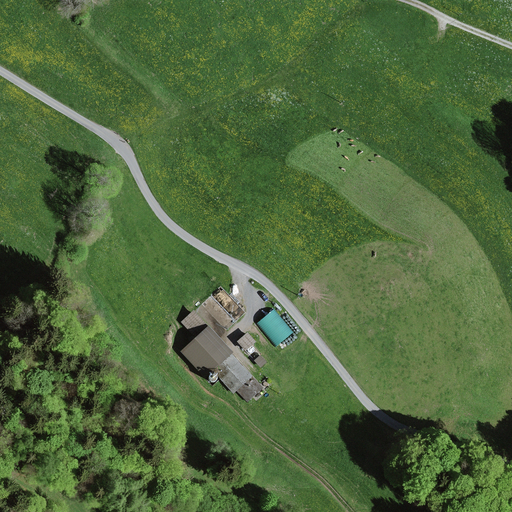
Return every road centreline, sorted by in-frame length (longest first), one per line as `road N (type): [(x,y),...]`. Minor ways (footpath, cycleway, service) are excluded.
road 1 (unclassified): [(0,72),(113,140),(158,213),(276,294),(377,415),(511,466)]
road 2 (track): [(401,0),(511,45)]
